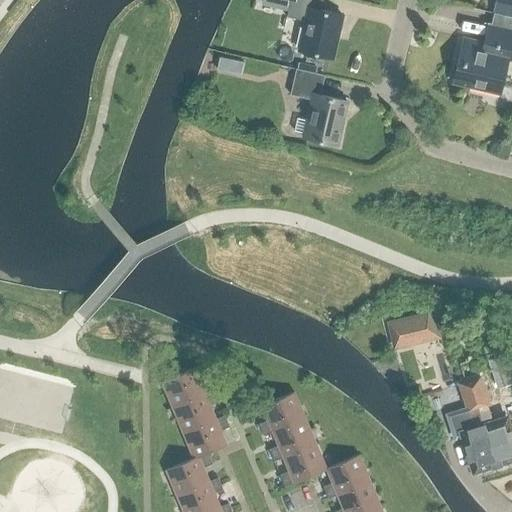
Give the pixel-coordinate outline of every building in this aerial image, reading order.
[(261,0),(261,2),(288,8),(287,11),(286,17),(305,21),(298,50),(332,58),(341,15),(320,10),(322,0),(261,0)] [(499,94),(507,60),(511,61),(511,29),(483,23),(483,24),(488,25),(483,44),(462,39),(451,83),(499,94)] [(219,58),(216,70),(225,72),(227,60),(219,58)] [(303,134),(302,138),(336,146),(346,101),(319,95),(323,76),(295,69),(289,95),(311,100),(306,120),(296,118),(293,131),(303,134)] [(393,343),(423,337),(418,315),(388,322),(393,343)] [(487,360),(496,389),(511,384),(502,356),(487,360)] [(161,382),(171,407),(204,394),(199,380),(208,376),(203,364),(161,382)] [(463,414),(449,418),(455,435),(460,433),(461,438),(472,473),(495,466),(482,425),(476,408),(484,405),(485,405),(477,378),(458,384),(465,408),(467,415),(464,416),(463,414)] [(171,407),(182,433),(215,419),(209,406),(218,402),(213,390),(204,394),(171,407)] [(263,436),(272,432),(304,419),(293,392),(261,406),(267,420),(258,424),(263,436)] [(484,405),(476,408),(482,425),(495,466),(511,460),(511,439),(505,418),(490,423),(484,405)] [(182,433),(192,458),(207,453),(215,450),(226,445),(220,431),(229,427),(224,415),(215,419),(182,433)] [(273,461),(282,458),(315,444),(304,419),(272,432),(277,446),(268,449),(273,461)] [(284,487),(326,469),(325,468),(315,444),(282,458),(288,471),(279,475),(284,487)] [(165,470),(175,495),(208,481),(203,468),(212,464),(207,453),(192,458),(165,470)] [(327,499),(336,495),(369,481),(358,455),(325,468),(326,469),(331,483),(322,487),(327,499)] [(175,495),(182,511),(206,511),(219,507),(213,493),(222,490),(217,478),(208,481),(175,495)] [(366,511),(380,507),(369,481),(336,495),(342,508),(333,511),(366,511)] [(206,511),(231,511),(228,503),(219,507),(206,511)]
